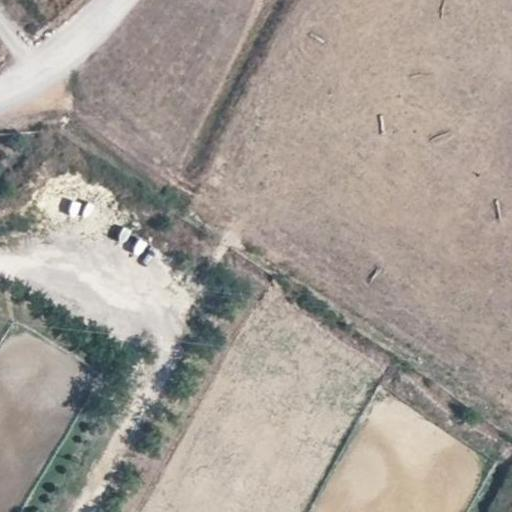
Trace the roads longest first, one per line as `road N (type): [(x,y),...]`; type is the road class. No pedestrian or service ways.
road 1 (track): [(0,261),(31,264),(164,337),(123,440),(81,511)]
road 2 (unclassified): [(113,0),(54,54),(0,86)]
